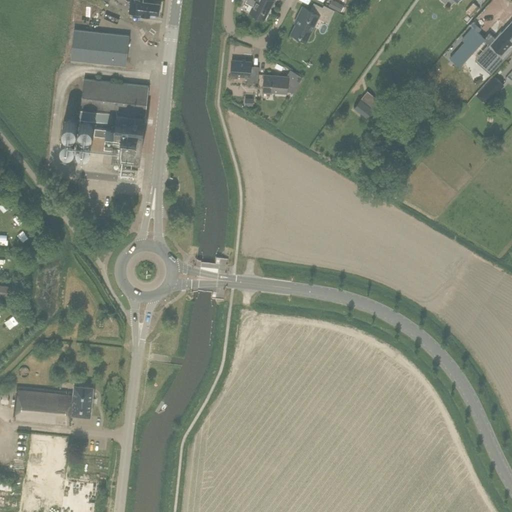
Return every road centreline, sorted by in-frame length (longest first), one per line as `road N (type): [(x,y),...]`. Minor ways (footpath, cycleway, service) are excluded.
road 1 (secondary): [(511,486),(449,367),(395,318),(336,295),(225,280)]
road 2 (secondary): [(154,193),(174,0)]
road 3 (tertiary): [(118,511),(137,354)]
